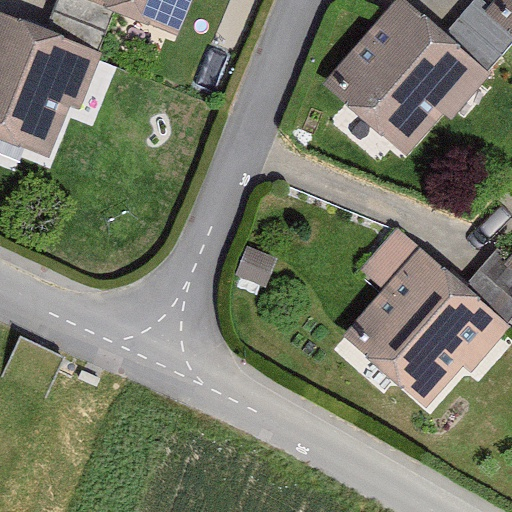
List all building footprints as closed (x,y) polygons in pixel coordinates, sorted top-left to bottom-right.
[(116,9),(92,0),(60,0),(47,35),(99,55),(113,17),(116,9)] [(92,0),(116,9),(113,17),(177,41),(191,0),(92,0)] [(444,36),(402,0),(400,0),(324,86),(406,159),(444,117),(451,123),(491,78),(488,76),(444,36)] [(511,0),(497,0),(488,11),(511,32),(511,0)] [(511,48),(511,32),(488,11),(476,1),(444,36),(488,76),(511,48)] [(47,35),(0,17),(0,141),(50,160),(69,110),(81,115),(103,56),(99,55),(47,35)] [(465,288),(398,229),(359,273),(384,294),(344,339),(425,412),(464,369),(471,375),(511,329),(508,326),(465,288)] [(511,321),(511,265),(508,262),(497,252),(465,288),(508,326),(511,321)]
